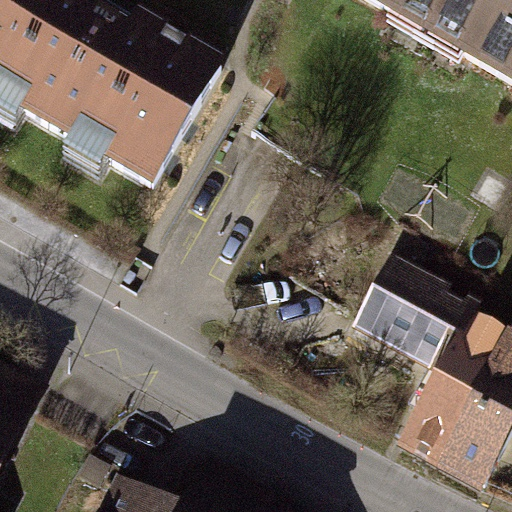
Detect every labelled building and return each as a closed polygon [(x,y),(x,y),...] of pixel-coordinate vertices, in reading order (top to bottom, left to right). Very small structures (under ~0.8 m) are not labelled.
[(220,73),(93,0),(0,0),(0,117),(145,201),(220,73)] [(440,0),(338,0),(416,43),(440,0)] [(511,0),(440,0),(416,43),(511,95),(511,0)] [(471,307),(404,272),(366,343),(434,379),(471,307)] [(511,429),(511,347),(469,327),(407,452),(482,489),(511,429)] [(0,468),(39,393),(0,372),(0,468)] [(284,511),(221,479),(204,511),(284,511)] [(119,511),(174,511),(131,490),(119,511)]
